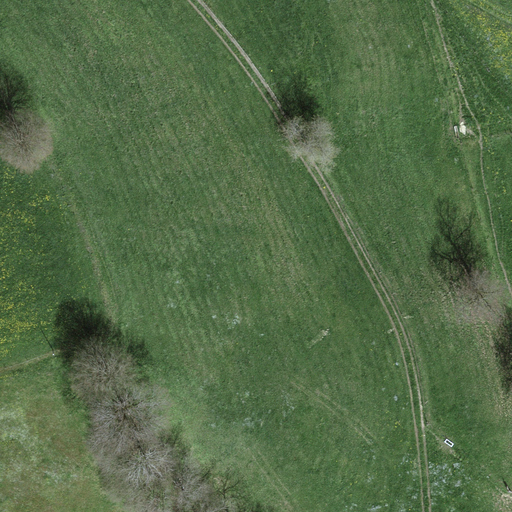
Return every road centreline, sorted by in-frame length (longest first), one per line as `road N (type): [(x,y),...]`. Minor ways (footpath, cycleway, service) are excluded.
road 1 (track): [(187,0),(257,86),(412,346),(429,487)]
road 2 (track): [(0,381),(90,361),(112,346),(121,319),(0,66)]
road 3 (track): [(432,0),(511,280)]
